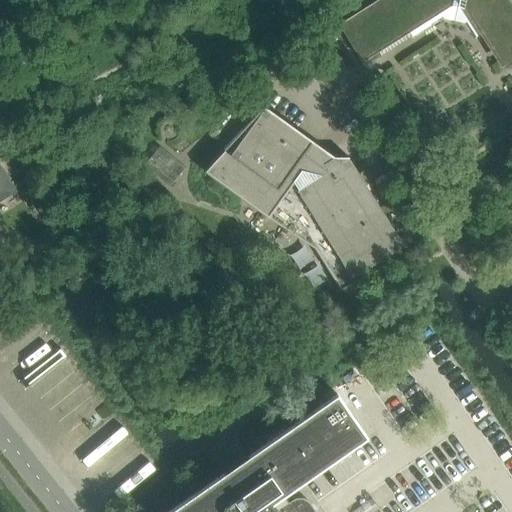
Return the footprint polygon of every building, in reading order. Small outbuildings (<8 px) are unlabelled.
[(511,9),(506,0),(382,0),(341,26),(361,57),(407,28),(413,38),(443,19),(465,24),(474,38),(484,32),(503,63),(511,57),(511,9)] [(260,75),(211,106),(217,115),(266,84),(260,75)] [(222,150),(207,171),(313,247),(341,292),(370,275),(365,268),(402,245),(347,158),(339,164),(312,144),(313,143),(264,108),(259,114),(256,112),(242,131),(245,134),(230,155),(222,150)] [(0,199),(14,191),(0,168),(0,199)] [(222,471),(224,473),(167,511),(316,511),(309,502),(308,501),(307,500),(306,499),(303,498),(302,497),(299,497),(296,497),(294,498),(293,498),(288,502),(283,495),(367,437),(337,394),(247,456),(246,454),(242,455),(239,457),(236,459),(233,460),(230,462),(227,465),(225,467),(222,471)]
